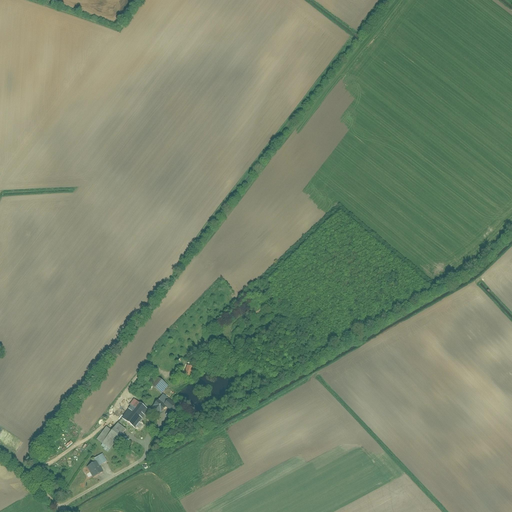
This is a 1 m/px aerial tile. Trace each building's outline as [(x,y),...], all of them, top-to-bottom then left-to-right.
[(168,386),(161,381),(156,387),(163,392),(168,386)] [(172,411),(176,405),(161,394),(156,400),(155,399),(148,408),(156,413),(162,405),(172,411)] [(147,409),(132,398),(118,417),(134,428),(147,409)] [(98,438),(100,438),(113,449),(127,430),(118,424),(113,431),(106,427),(98,438)] [(91,460),(85,464),(91,475),(100,470),(96,464),(104,459),(101,452),(90,458),(91,460)]
